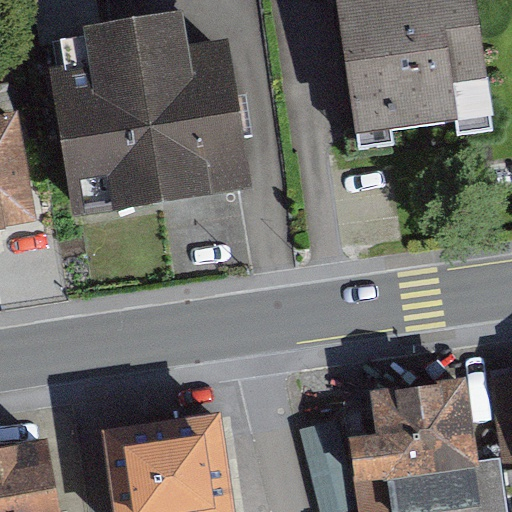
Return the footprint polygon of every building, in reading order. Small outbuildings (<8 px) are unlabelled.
[(96,0),(37,0),(44,40),(88,33),(101,31),(96,0)] [(481,0),(343,0),(363,130),(498,109),(481,0)] [(93,62),(54,69),(78,213),(246,186),(222,42),(185,48),(180,18),(101,31),(88,33),(93,62)] [(17,109),(0,111),(0,224),(36,218),(17,109)] [(473,370),(369,386),(377,434),(357,437),(364,479),(393,474),(397,511),(439,511),(493,504),(486,458),(473,370)] [(241,511),(227,415),(110,433),(121,511),(241,511)] [(59,511),(47,442),(0,449),(0,511),(59,511)] [(511,511),(503,455),(486,458),(493,504),(439,511),(511,511)]
